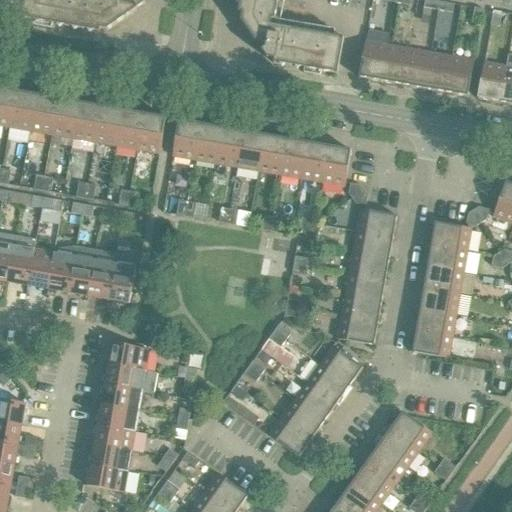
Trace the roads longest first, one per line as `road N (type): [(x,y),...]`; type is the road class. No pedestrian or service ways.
road 1 (residential): [(50,511),(44,500),(74,331),(0,316)]
road 2 (tertiary): [(177,80),(432,125)]
road 3 (residential): [(392,347),(432,125)]
road 4 (residential): [(276,511),(367,384),(391,376)]
road 5 (tertiary): [(0,46),(177,80)]
